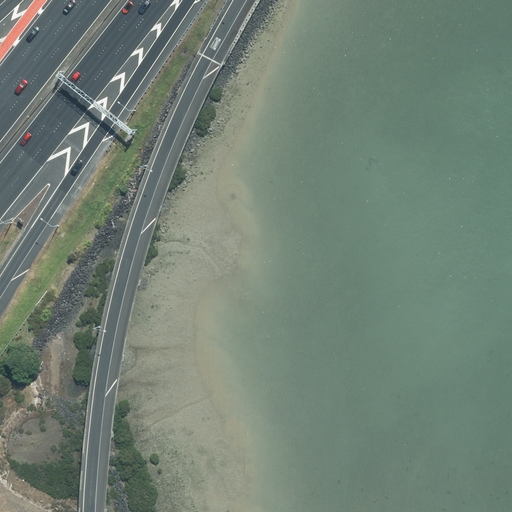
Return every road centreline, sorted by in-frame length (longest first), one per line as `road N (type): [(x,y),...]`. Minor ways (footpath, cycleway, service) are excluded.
road 1 (motorway): [(189,0),(0,285)]
road 2 (motorway): [(143,0),(0,182)]
road 3 (motorway): [(0,124),(97,0)]
